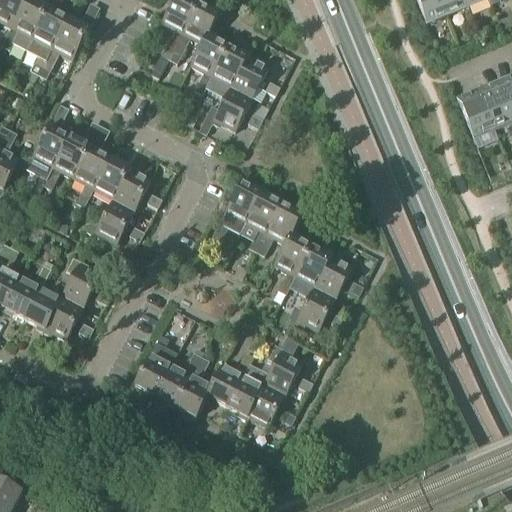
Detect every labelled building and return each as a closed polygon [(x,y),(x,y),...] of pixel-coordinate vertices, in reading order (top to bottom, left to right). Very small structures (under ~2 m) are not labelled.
[(0,8),(0,27),(10,33),(1,52),(4,54),(29,3),(22,0),(4,0),(4,1),(0,8)] [(177,0),(162,30),(175,36),(162,62),(168,66),(172,59),(173,59),(200,10),(183,1),(183,0),(177,0)] [(439,0),(414,0),(426,27),(447,19),(440,1),(439,0)] [(463,0),(439,0),(440,1),(447,19),(468,10),(464,1),(463,0)] [(487,0),(463,0),(464,1),(468,10),(489,2),(488,1),(487,0)] [(487,0),(488,1),(489,2),(491,9),(508,2),(507,0),(487,0)] [(4,54),(9,57),(13,50),(26,57),(51,11),(46,9),(45,11),(29,3),(4,54)] [(173,59),(172,59),(168,66),(177,70),(190,45),(202,51),(203,51),(209,38),(210,38),(222,16),(216,14),(214,17),(200,10),(173,59)] [(26,57),(37,63),(30,77),(40,82),(70,25),(53,16),(54,13),(51,11),(26,57)] [(84,32),(70,25),(40,82),(46,85),(59,59),(73,66),(91,31),(86,29),(84,32)] [(190,72),(203,79),(194,96),(202,100),(205,95),(211,83),(228,51),(212,43),(214,40),(210,38),(209,38),(203,51),(202,51),(190,72)] [(228,51),(211,83),(205,95),(225,105),(230,94),(231,94),(250,59),(245,57),(244,59),(228,51)] [(251,105),(252,103),(260,107),(265,96),(258,92),(268,73),(252,64),(254,62),(250,59),(231,94),(251,105)] [(511,81),(499,87),(511,120),(511,81)] [(275,102),(280,93),(270,87),(265,96),(275,102)] [(511,126),(511,120),(499,87),(478,95),(494,134),(511,126)] [(219,116),(211,112),(198,137),(206,141),(212,129),(220,134),(221,131),(234,138),(251,105),(231,94),(230,94),(225,105),(219,116)] [(478,95),(459,103),(458,104),(474,142),(494,134),(478,95)] [(263,126),(252,120),(248,129),(258,135),(263,126)] [(19,170),(40,181),(33,194),(41,198),(45,190),(44,190),(70,142),(55,134),(57,131),(51,128),(33,163),(22,165),(19,170)] [(0,157),(10,138),(2,133),(0,137),(0,157)] [(0,157),(0,197),(3,199),(21,165),(9,158),(18,142),(10,138),(0,157)] [(44,190),(45,190),(53,194),(62,178),(74,184),(92,150),(88,148),(87,151),(70,142),(44,190)] [(74,184),(87,191),(78,208),(86,212),(95,195),(111,163),(96,155),(98,153),(92,150),(74,184)] [(95,195),(114,205),(113,206),(114,206),(132,171),(128,169),(127,172),(111,163),(95,195)] [(137,173),(132,171),(114,206),(135,217),(153,185),(135,176),(137,173)] [(258,196),(241,188),(210,246),(219,250),(228,234),(240,241),(245,231),(264,195),(259,193),(258,196)] [(245,231),(257,237),(249,253),(257,257),(282,209),(267,201),(268,198),(264,195),(245,231)] [(147,209),(157,214),(162,205),(152,200),(147,209)] [(95,241),(99,243),(101,240),(118,249),(135,217),(114,206),(113,206),(102,227),(95,241)] [(299,217),(282,209),(257,257),(266,262),(274,246),(285,251),(286,252),(293,238),(304,216),(300,214),(299,217)] [(95,223),(87,237),(95,241),(102,227),(95,223)] [(130,241),(140,247),(145,238),(134,233),(130,241)] [(274,272),(286,278),(277,295),(285,299),(289,291),(294,282),(310,251),(296,244),(298,241),(293,238),(286,252),(285,251),(274,272)] [(0,273),(11,253),(4,250),(0,256),(0,273)] [(327,259),(310,251),(294,282),(289,291),(309,302),(314,293),(333,258),(329,256),(327,259)] [(0,273),(0,312),(0,315),(3,317),(22,282),(9,275),(18,257),(11,253),(0,273)] [(337,261),(333,258),(314,293),(335,304),(351,272),(336,264),(337,261)] [(74,262),(67,275),(74,279),(81,266),(74,262)] [(81,266),(74,279),(61,302),(83,314),(101,280),(84,271),(86,269),(81,266)] [(243,285),(248,275),(238,270),(233,280),(243,285)] [(3,317),(8,319),(9,317),(26,326),(43,293),(52,275),(45,271),(35,289),(22,282),(3,317)] [(359,301),(363,293),(353,287),(349,296),(359,301)] [(26,326),(41,334),(40,336),(44,338),(61,302),(43,293),(26,326)] [(295,328),(300,331),(301,329),(317,337),(335,304),(314,293),(309,302),(302,315),(295,328)] [(101,296),(96,305),(106,310),(111,301),(101,296)] [(44,338),(48,340),(49,338),(65,346),(83,314),(61,302),(44,338)] [(281,338),(283,340),(284,339),(288,342),(295,328),(302,315),(294,311),(287,324),(288,324),(281,338)] [(346,326),(336,320),(331,329),(341,334),(346,326)] [(94,334),(83,329),(79,338),(89,343),(94,334)] [(278,352),(274,350),(267,362),(275,367),(282,354),(288,342),(284,339),(283,340),(278,352)] [(133,391),(151,401),(150,403),(154,405),(172,370),(160,364),(169,346),(160,342),(133,391)] [(287,356),(282,354),(275,367),(269,380),(264,389),(264,390),(285,400),(301,368),(285,359),(287,356)] [(212,405),(226,412),(243,380),(248,370),(252,361),(245,358),(235,376),(223,370),(212,391),(205,406),(210,408),(212,405)] [(154,405),(158,407),(159,405),(175,413),(201,363),(194,359),(185,377),(172,370),(154,405)] [(175,413),(191,421),(190,424),(195,426),(205,406),(212,391),(201,385),(210,368),(201,363),(175,413)] [(269,380),(248,370),(243,380),(226,412),(242,420),(241,424),(245,426),(264,390),(264,389),(269,380)] [(313,389),(303,384),(298,392),(309,398),(313,389)] [(267,434),(285,400),(264,390),(245,426),(250,428),(251,425),(267,434)] [(296,422),(286,417),(281,425),(291,431),(296,422)] [(12,511),(21,497),(0,485),(0,511),(12,511)]
